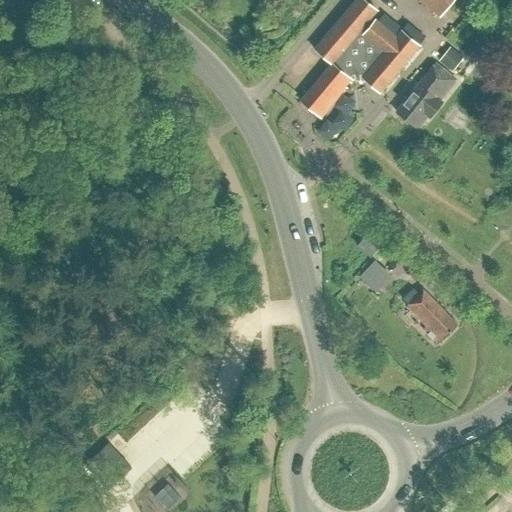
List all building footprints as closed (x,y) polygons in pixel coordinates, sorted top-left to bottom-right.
[(378,92),(415,46),(397,32),(394,36),(371,17),(377,9),(366,0),(351,0),(311,50),(329,65),(299,102),(321,119),(350,83),(346,79),(353,71),(378,92)] [(418,0),(439,16),(451,0),(418,0)] [(452,71),(463,56),(449,46),(438,60),(452,71)] [(431,118),(441,105),(438,103),(457,80),(435,63),(395,113),(418,130),(429,116),(431,118)] [(358,245),(369,254),(370,254),(375,247),(364,238),(358,245)] [(373,260),(358,275),(367,283),(381,267),(373,260)] [(412,288),(401,298),(408,304),(418,294),(412,288)] [(456,324),(422,289),(418,294),(408,304),(406,305),(426,325),(422,328),(437,343),(456,324)] [(85,466),(107,489),(130,466),(107,443),(85,466)] [(157,500),(166,509),(174,501),(166,492),(157,500)] [(105,511),(89,494),(69,511),(105,511)]
